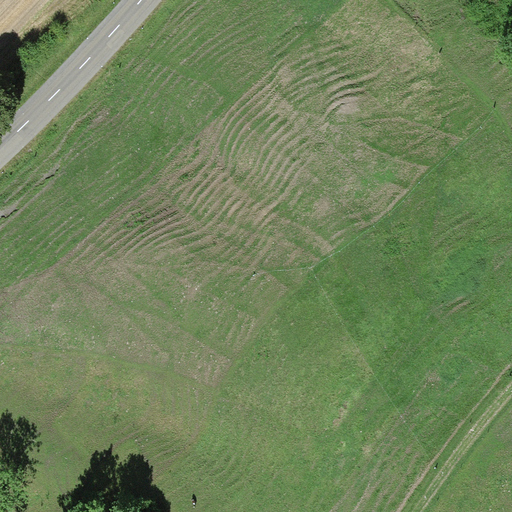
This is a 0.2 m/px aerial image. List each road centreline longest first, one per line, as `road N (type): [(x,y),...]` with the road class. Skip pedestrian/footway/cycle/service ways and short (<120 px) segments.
road 1 (secondary): [(0,149),(142,0)]
road 2 (track): [(511,390),(416,511)]
